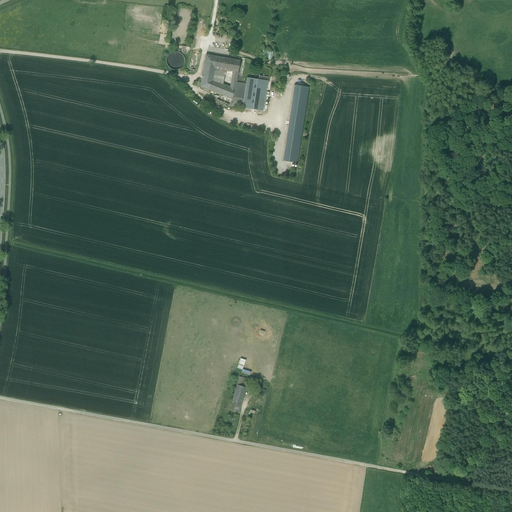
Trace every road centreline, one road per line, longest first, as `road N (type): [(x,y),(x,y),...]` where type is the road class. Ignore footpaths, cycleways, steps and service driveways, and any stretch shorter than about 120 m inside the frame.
road 1 (unclassified): [(511,492),(0,397)]
road 2 (track): [(161,71),(0,50)]
